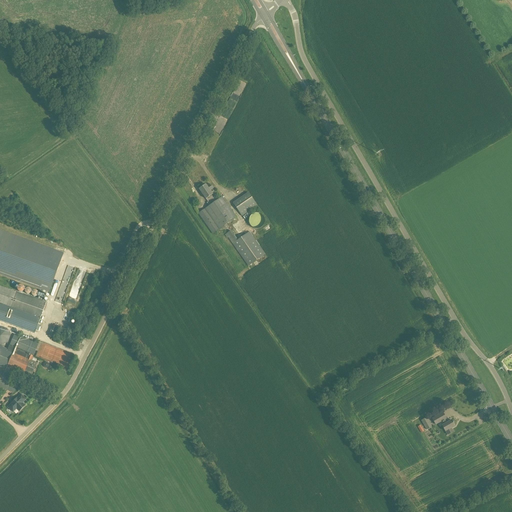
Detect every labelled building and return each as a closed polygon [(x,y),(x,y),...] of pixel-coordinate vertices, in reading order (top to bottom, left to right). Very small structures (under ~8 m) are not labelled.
[(211,186),(209,184),(206,185),(199,189),(205,199),(208,202),(207,203),(209,206),(198,213),(212,234),(237,218),(222,196),(216,201),(211,195),(212,194),(211,193),(214,191),(213,189),(214,188),(212,185),(211,186)] [(242,217),(257,206),(248,192),(233,203),(242,217)] [(256,229),(257,229),(258,229),(259,228),(260,228),(261,228),(262,227),(263,226),(263,225),(264,225),(264,224),(264,223),(265,222),(265,221),(265,220),(264,219),(264,218),(264,217),(263,216),(262,215),(261,214),(260,214),(259,213),(258,213),(257,213),(256,213),(255,213),(254,213),(253,214),(252,214),(252,215),(251,216),(250,216),(250,217),(249,218),(249,219),(249,220),(249,221),(249,222),(249,223),(249,224),(250,225),(250,226),(251,226),(252,227),(253,228),(254,228),(254,229),(255,229),(256,229)] [(64,253),(0,229),(0,273),(50,291),(64,253)] [(249,232),(232,244),(248,266),(265,254),(249,232)] [(0,303),(40,318),(44,302),(0,285),(0,303)] [(40,318),(0,303),(0,321),(34,333),(40,318)] [(0,344),(2,346),(8,342),(11,335),(7,329),(0,326),(0,344)] [(54,339),(58,328),(52,326),(49,337),(54,339)] [(33,356),(39,344),(14,334),(8,349),(0,346),(0,366),(6,369),(7,367),(31,377),(37,363),(31,360),(33,356)] [(0,370),(0,387),(14,393),(19,381),(12,379),(13,376),(0,370)] [(26,399),(21,395),(8,407),(13,412),(17,408),(19,411),(25,406),(22,402),(23,401),(24,401),(26,399)] [(447,423),(445,420),(447,419),(443,412),(432,418),(435,425),(442,422),(444,425),(442,426),(445,431),(447,435),(453,432),(451,428),(455,426),(452,420),(447,423)] [(427,430),(432,427),(426,417),(421,421),(427,430)]
